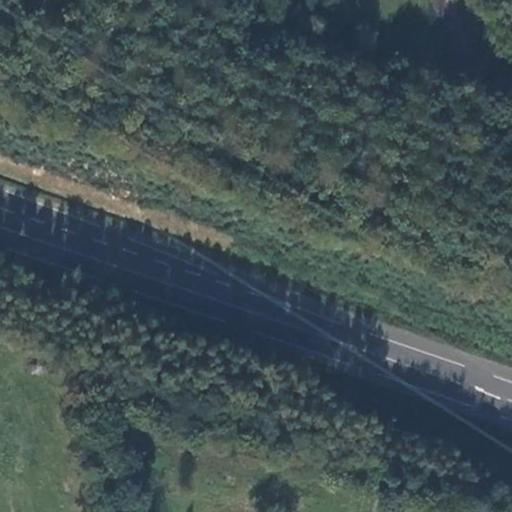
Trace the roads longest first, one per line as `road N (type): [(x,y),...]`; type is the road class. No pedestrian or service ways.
road 1 (primary): [(511,397),(134,266)]
road 2 (primary): [(134,266),(57,217),(0,197)]
road 3 (primary): [(134,266),(0,223)]
